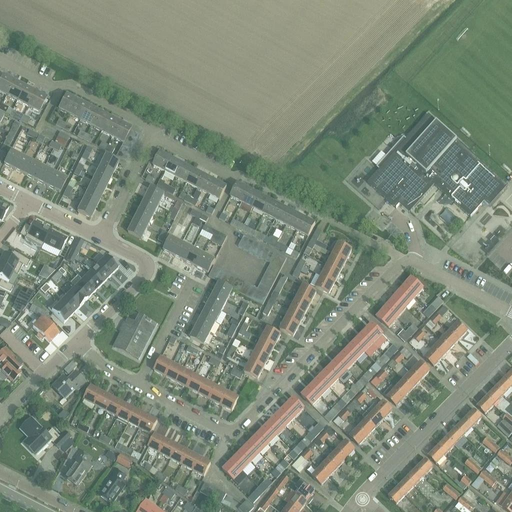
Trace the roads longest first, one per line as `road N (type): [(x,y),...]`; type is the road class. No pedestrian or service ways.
road 1 (residential): [(137,385),(234,431),(404,260)]
road 2 (residential): [(361,498),(511,340)]
road 3 (residential): [(151,135),(146,124),(71,85),(47,87),(0,62)]
road 4 (residential): [(99,238),(135,255),(143,270),(77,342)]
